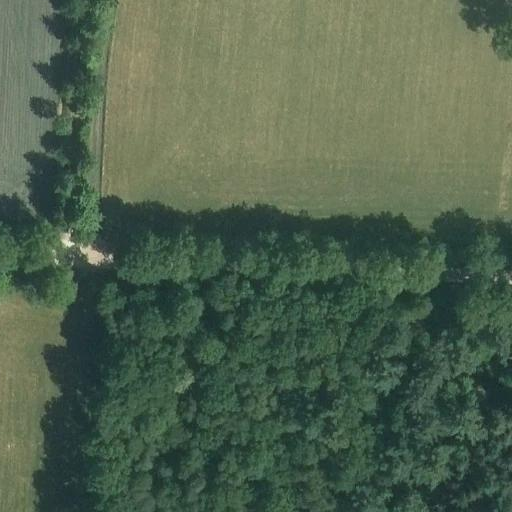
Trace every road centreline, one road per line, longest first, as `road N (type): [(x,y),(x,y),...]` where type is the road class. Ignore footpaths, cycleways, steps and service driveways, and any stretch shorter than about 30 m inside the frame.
road 1 (track): [(511,286),(0,255)]
road 2 (track): [(87,261),(104,0)]
